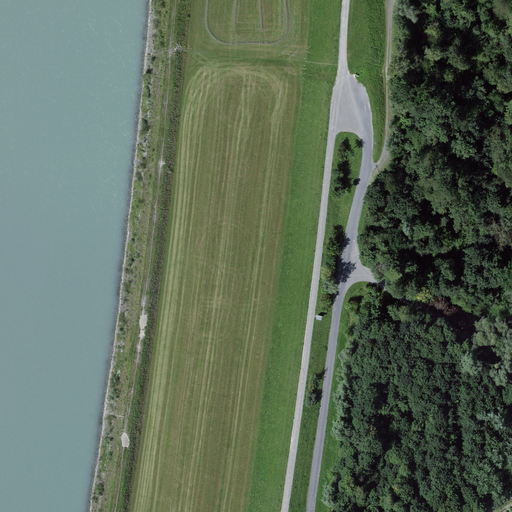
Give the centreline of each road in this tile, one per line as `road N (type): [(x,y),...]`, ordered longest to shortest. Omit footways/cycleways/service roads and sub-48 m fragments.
road 1 (track): [(337,97),(286,511)]
road 2 (track): [(511,403),(474,346),(348,267),(367,169),(366,128),(337,97)]
road 3 (track): [(348,267),(311,511)]
road 4 (track): [(367,169),(382,164),(388,144),(393,0)]
